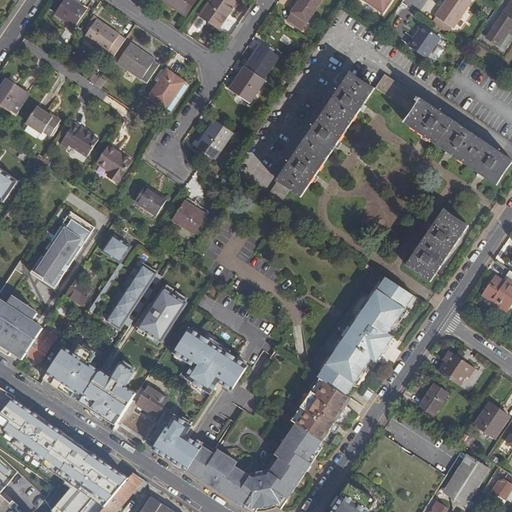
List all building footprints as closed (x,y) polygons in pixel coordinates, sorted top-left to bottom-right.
[(72,0),(67,0),(58,14),(77,28),(89,11),(72,0)] [(167,0),(187,13),(196,0),(167,0)] [(231,0),(209,0),(199,16),(206,21),(217,28),(235,2),(231,0)] [(299,0),(286,21),(300,30),(320,0),(299,0)] [(360,0),(381,14),(390,0),(360,0)] [(429,23),(446,34),(450,28),(451,28),(469,2),(466,0),(444,0),(433,16),(434,17),(429,23)] [(511,0),(510,0),(485,38),(495,46),(511,20),(511,0)] [(206,21),(199,16),(197,15),(191,24),(200,30),(206,21)] [(116,53),(125,40),(96,20),(84,39),(106,54),(110,49),(116,53)] [(424,59),(438,39),(421,26),(416,33),(417,35),(414,39),(412,38),(406,47),(424,59)] [(115,63),(146,83),(159,63),(153,60),(150,64),(143,59),(146,54),(129,43),(115,63)] [(260,45),(245,67),(263,79),(278,57),(260,45)] [(153,60),(146,54),(143,59),(150,64),(153,60)] [(511,90),(464,58),(447,83),(440,93),(511,141),(511,90)] [(263,79),(245,67),(230,89),(249,102),(264,80),(263,79)] [(168,69),(149,97),(167,109),(186,82),(168,69)] [(281,181),(291,188),(303,197),(375,90),(351,74),(281,181)] [(411,112),(420,99),(384,75),(375,88),(411,112)] [(95,86),(99,79),(94,76),(90,82),(95,86)] [(6,78),(0,87),(0,103),(11,111),(16,104),(21,105),(29,93),(6,78)] [(95,86),(100,90),(105,83),(99,79),(95,86)] [(420,99),(411,112),(404,123),(496,186),(511,160),(420,99)] [(42,134),(43,132),(50,136),(60,121),(53,116),(52,117),(37,107),(26,123),(42,134)] [(143,124),(146,120),(140,116),(137,120),(143,124)] [(70,145),(87,157),(99,140),(81,127),(80,128),(74,124),(61,143),(68,148),(70,145)] [(212,125),(199,143),(218,155),(230,137),(212,125)] [(109,145),(98,162),(111,170),(109,175),(118,181),(132,161),(109,145)] [(39,155),(36,159),(41,163),(44,158),(39,155)] [(50,163),(44,158),(41,163),(42,163),(47,167),(50,163)] [(0,200),(3,203),(18,180),(0,168),(0,200)] [(291,188),(281,181),(268,200),(279,207),(291,188)] [(145,185),(135,201),(158,215),(167,199),(145,185)] [(185,201),(173,219),(194,233),(207,214),(185,201)] [(445,209),(409,264),(432,280),(469,225),(445,209)] [(64,229),(74,214),(70,211),(60,226),(64,229)] [(75,256),(81,247),(77,244),(80,240),(84,242),(91,232),(87,229),(90,225),(74,214),(64,229),(54,244),(45,259),(36,272),(44,278),(54,285),(53,286),(55,287),(62,276),(58,274),(61,269),(64,264),(68,267),(74,258),(65,253),(67,250),(75,256)] [(50,241),(54,244),(64,229),(60,226),(50,241)] [(130,246),(112,235),(102,251),(120,263),(130,246)] [(54,244),(50,241),(40,256),(45,259),(54,244)] [(65,253),(74,258),(75,256),(67,250),(65,253)] [(32,270),(36,272),(45,259),(40,256),(31,270),(32,270)] [(157,273),(144,264),(107,321),(120,330),(157,273)] [(84,266),(79,274),(90,281),(96,273),(84,266)] [(36,272),(32,270),(30,273),(41,281),(43,279),(44,278),(36,272)] [(496,277),(485,292),(500,303),(498,306),(507,312),(511,304),(511,271),(510,270),(502,282),(496,277)] [(76,278),(66,294),(82,304),(93,289),(76,278)] [(134,330),(158,344),(194,293),(167,278),(134,330)] [(414,296),(386,278),(323,372),(320,378),(326,382),(345,395),(347,396),(351,391),(372,358),(377,362),(394,337),(389,333),(414,296)] [(500,303),(485,292),(483,295),(498,306),(500,303)] [(0,350),(7,355),(20,335),(23,331),(36,312),(31,309),(29,311),(24,308),(19,305),(21,303),(11,296),(5,304),(4,306),(3,306),(1,305),(3,303),(0,300),(0,350)] [(36,312),(23,331),(25,332),(32,321),(35,315),(37,313),(36,312)] [(23,331),(20,335),(22,337),(11,353),(18,358),(22,360),(27,354),(37,338),(43,329),(39,326),(32,321),(25,332),(23,331)] [(247,368),(191,328),(174,353),(194,366),(186,378),(211,394),(219,382),(233,391),(247,368)] [(37,338),(27,354),(40,363),(58,336),(51,332),(44,343),(37,338)] [(9,356),(11,353),(22,337),(20,335),(7,355),(9,356)] [(50,371),(45,379),(80,402),(100,371),(90,364),(96,356),(81,346),(75,355),(65,348),(50,371)] [(453,354),(447,364),(444,362),(437,371),(463,388),(469,380),(467,378),(473,368),(453,354)] [(100,371),(80,402),(117,424),(142,383),(106,361),(100,371)] [(345,395),(326,382),(316,397),(311,394),(301,409),(306,412),(296,426),(297,427),(322,443),(331,429),(336,432),(341,424),(337,421),(347,406),(341,402),(345,395)] [(420,409),(433,418),(449,395),(435,386),(420,409)] [(0,392),(12,401),(15,397),(0,387),(0,392)] [(137,404),(155,416),(158,412),(164,403),(146,391),(137,404)] [(0,415),(12,401),(0,392),(0,415)] [(347,396),(345,395),(341,402),(347,406),(351,399),(347,396)] [(101,511),(134,474),(15,397),(12,401),(0,415),(0,434),(73,486),(52,510),(53,511),(101,511)] [(155,416),(137,404),(132,401),(117,424),(144,442),(155,425),(151,423),(155,416)] [(490,405),(476,427),(495,440),(510,418),(490,405)] [(153,450),(181,468),(187,472),(204,447),(197,442),(186,436),(192,426),(175,415),(153,450)] [(297,427),(280,451),(305,468),(309,463),(310,463),(311,463),(312,463),(313,463),(314,463),(315,462),(316,461),(316,460),(317,460),(317,459),(317,458),(317,457),(317,456),(316,456),(316,455),(315,454),(322,443),(297,427)] [(424,511),(425,510),(446,478),(383,435),(350,484),(331,511),(424,511)] [(258,478),(258,473),(250,473),(249,475),(236,466),(239,462),(223,452),(216,462),(213,460),(216,455),(204,447),(187,472),(204,482),(208,476),(213,479),(211,487),(249,511),(257,511),(261,507),(261,505),(272,504),(272,507),(278,511),(279,511),(280,511),(287,502),(284,500),(287,496),(292,496),(294,492),(291,490),(294,485),(299,485),(304,477),(301,475),(281,460),(272,474),(270,472),(262,473),(262,477),(258,478)] [(216,462),(223,452),(220,450),(216,455),(213,460),(216,462)] [(305,468),(280,451),(279,453),(304,470),(305,468)] [(281,460),(301,475),(304,470),(279,453),(276,457),(281,460)] [(469,456),(451,483),(473,496),(490,470),(469,456)] [(134,474),(101,511),(116,511),(143,480),(134,474)] [(204,482),(211,487),(213,479),(208,476),(204,482)] [(511,486),(501,479),(493,492),(506,501),(511,491),(511,486)] [(428,511),(425,510),(424,511),(445,511),(455,498),(443,491),(428,511)] [(0,495),(0,511),(19,511),(15,509),(18,506),(12,501),(9,504),(5,500),(0,495)] [(142,511),(168,511),(171,509),(153,497),(142,511)]
